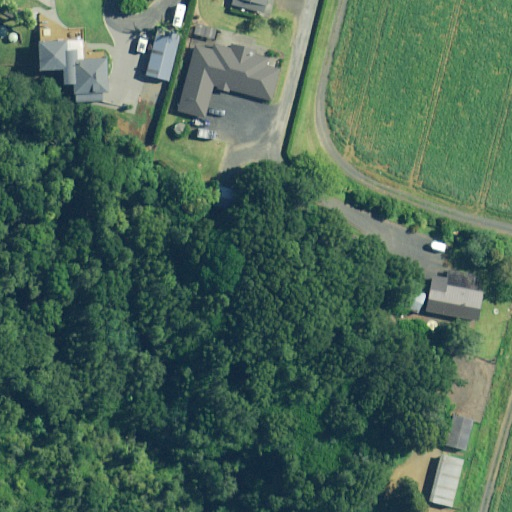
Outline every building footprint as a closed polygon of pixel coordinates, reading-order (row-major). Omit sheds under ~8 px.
[(264,0),(230,0),(230,5),(261,13),(264,0)] [(178,38),(155,32),(144,76),(167,82),(178,38)] [(75,102),(102,102),(102,95),(105,95),(105,60),(78,59),(78,52),(64,52),(65,43),(38,43),(38,70),(62,71),(62,85),(71,85),(71,95),(75,95),(75,102)] [(183,100),(191,139),(208,136),(212,157),(224,154),(222,144),(243,139),(236,109),(225,112),(224,109),(215,111),(211,94),(183,100)] [(185,123),(173,126),(178,146),(190,143),(185,123)] [(226,185),(200,184),(200,207),(225,208),(226,185)] [(432,239),(419,235),(417,243),(430,247),(432,239)] [(447,279),(431,276),(424,312),(476,321),(481,292),(445,286),(447,279)] [(420,311),(426,294),(414,290),(408,308),(420,311)] [(471,421),(452,416),(444,446),(463,451),(471,421)] [(462,460),(439,455),(427,502),(450,508),(462,460)]
